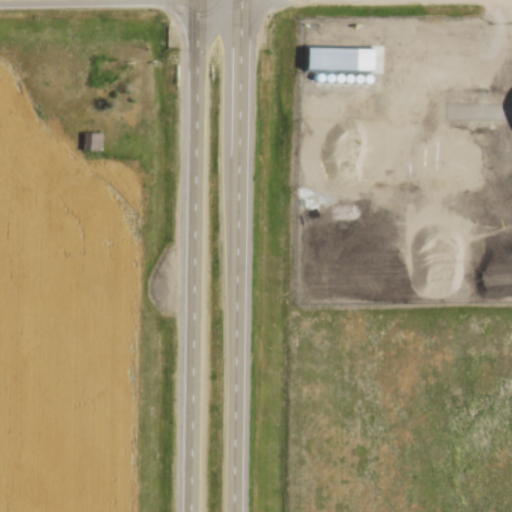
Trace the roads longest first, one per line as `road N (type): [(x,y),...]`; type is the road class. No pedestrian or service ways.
road 1 (trunk): [(237,511),(245,0)]
road 2 (trunk): [(200,0),(193,511)]
